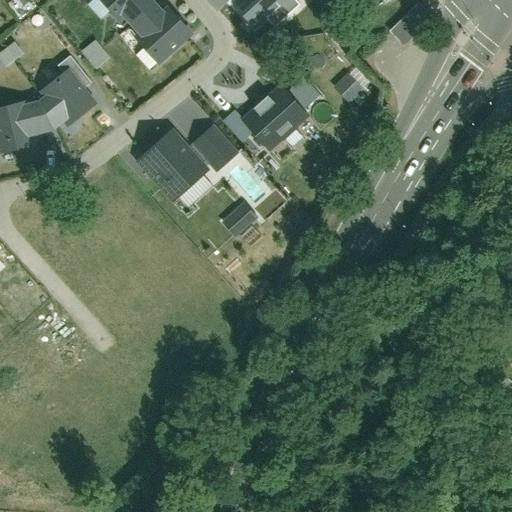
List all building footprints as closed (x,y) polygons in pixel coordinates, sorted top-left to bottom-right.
[(155,61),(189,31),(168,8),(165,11),(155,0),(99,0),(120,23),(124,19),(139,35),(135,38),(155,61)] [(232,0),(230,2),(255,29),(267,18),(275,27),(301,4),(296,0),(232,0)] [(415,1),(385,30),(400,45),(430,16),(415,1)] [(92,39),(78,51),(93,69),(107,57),(92,39)] [(0,49),(0,64),(2,67),(22,53),(12,40),(0,49)] [(19,94),(0,98),(0,150),(29,144),(27,135),(50,130),(64,119),(67,123),(95,101),(66,65),(38,88),(43,93),(35,98),(21,102),(19,94)] [(346,101),(359,88),(344,73),(331,86),(346,101)] [(295,125),(307,115),(282,87),(270,98),(268,95),(253,108),(256,111),(245,121),(255,133),(255,139),(259,144),(266,145),(269,148),(280,138),(282,140),(297,127),(295,125)] [(135,156),(172,199),(232,148),(209,121),(186,140),(173,124),(135,156)] [(238,202),(217,225),(233,239),(253,215),(238,202)]
